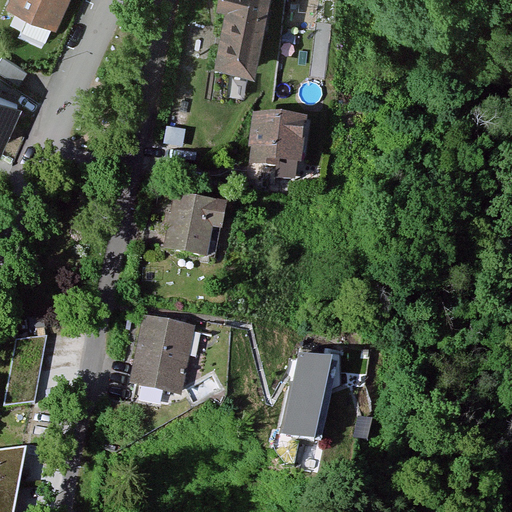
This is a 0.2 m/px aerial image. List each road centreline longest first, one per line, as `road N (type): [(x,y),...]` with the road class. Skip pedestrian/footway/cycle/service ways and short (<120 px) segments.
road 1 (unclassified): [(134,172),(66,511)]
road 2 (unclassified): [(166,0),(134,172)]
road 3 (unclassified): [(111,0),(53,149)]
road 4 (unclassified): [(53,149),(0,272)]
